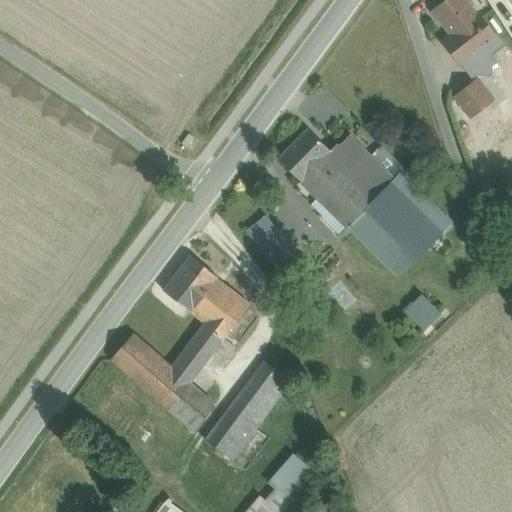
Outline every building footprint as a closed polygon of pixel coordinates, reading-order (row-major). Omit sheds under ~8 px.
[(495,37),(465,0),(445,0),(431,11),(451,37),(443,42),(460,63),(467,58),(469,61),(471,62),(474,59),(474,57),(472,54),(495,37)] [(511,61),(508,56),(501,60),(503,62),(500,65),(511,83),(511,61)] [(477,80),(455,97),(470,117),(492,100),(477,80)] [(498,100),(511,122),(511,121),(511,98),(509,94),(498,100)] [(307,129),(278,158),(302,181),(330,153),(307,129)] [(350,136),(332,154),(330,153),(302,181),(348,226),(361,213),(394,180),(350,136)] [(499,168),(481,177),(493,202),(511,192),(511,183),(508,177),(504,179),(499,168)] [(461,233),(401,173),(394,180),(441,233),(430,244),(440,254),(461,233)] [(441,233),(394,180),(361,213),(399,251),(411,263),(430,244),(441,233)] [(399,251),(361,213),(348,226),(386,264),(399,251)] [(293,252),(266,216),(247,231),(274,266),(293,252)] [(399,251),(386,264),(398,276),(411,263),(399,251)] [(218,277),(190,256),(163,291),(191,312),(216,279),(218,277)] [(249,305),(216,279),(191,312),(205,323),(172,367),(190,383),(197,374),(215,350),(227,359),(236,348),(224,339),(249,305)] [(420,293),(394,318),(414,339),(440,313),(420,293)] [(172,367),(133,334),(111,360),(169,411),(190,383),(172,367)] [(265,362),(206,442),(232,461),(256,429),(291,381),(265,362)] [(223,393),(197,374),(190,383),(169,411),(193,432),(223,393)] [(256,429),(232,461),(246,471),(269,438),(256,429)] [(260,496),(245,511),(280,511),(315,472),(294,455),(268,481),(277,488),(266,501),(260,496)] [(185,511),(169,498),(157,511),(185,511)]
